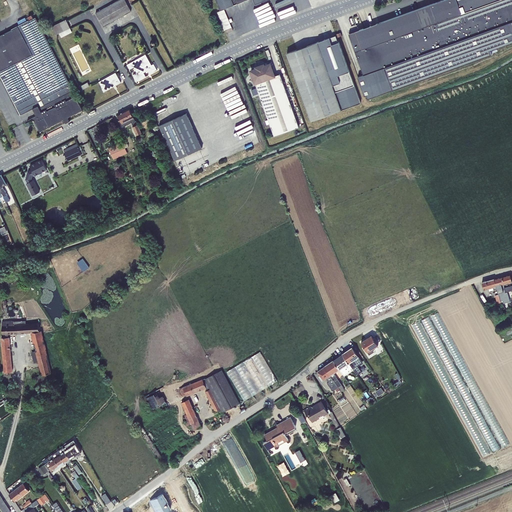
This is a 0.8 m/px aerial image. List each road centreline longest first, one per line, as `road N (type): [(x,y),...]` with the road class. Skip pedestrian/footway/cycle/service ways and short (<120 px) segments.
road 1 (residential): [(511,269),(339,340),(167,473)]
road 2 (unclassified): [(359,0),(275,31),(0,166)]
